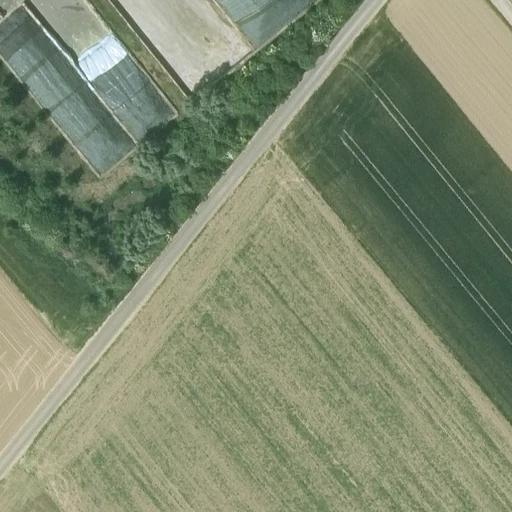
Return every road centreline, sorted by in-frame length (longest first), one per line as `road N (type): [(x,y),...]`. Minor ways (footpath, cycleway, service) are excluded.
road 1 (track): [(379,0),(320,87),(0,494)]
road 2 (track): [(0,466),(370,0)]
